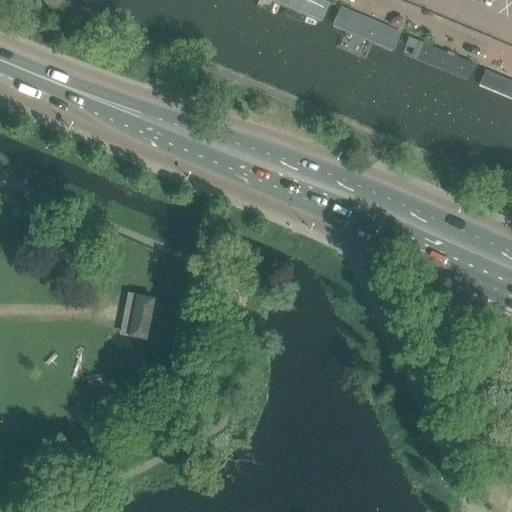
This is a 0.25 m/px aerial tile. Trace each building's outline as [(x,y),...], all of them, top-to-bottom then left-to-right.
[(320,24),(328,5),(316,0),(255,0),(265,4),(274,5),(320,24)] [(400,35),(339,9),(332,26),(352,35),(347,48),(371,58),(377,45),(393,51),(400,35)] [(399,29),(403,21),(403,20),(398,18),(397,18),(392,20),(390,26),(399,29)] [(466,82),(473,66),(408,38),(401,55),(466,82)] [(511,83),(485,72),(478,87),(504,98),(500,107),(511,111),(511,83)] [(146,339),(153,300),(137,297),(130,336),(146,339)]
